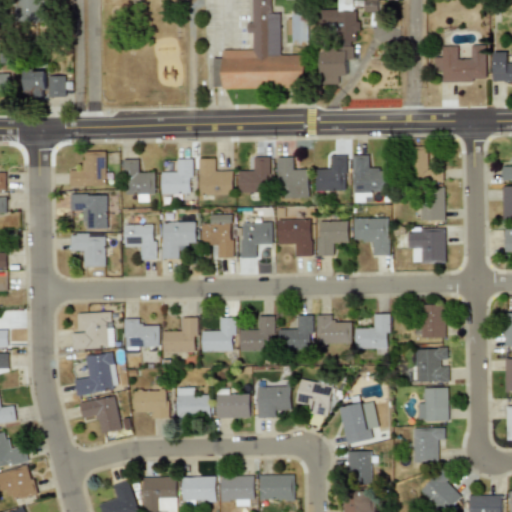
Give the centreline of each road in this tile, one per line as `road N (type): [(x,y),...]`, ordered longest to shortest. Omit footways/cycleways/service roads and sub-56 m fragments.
road 1 (residential): [(0,129),(511,123)]
road 2 (residential): [(41,290),(511,283)]
road 3 (residential): [(77,511),(43,380),(38,129)]
road 4 (residential): [(511,462),(488,458),(477,442),(473,124)]
road 5 (residential): [(315,511),(315,468),(307,451),(293,446),(153,449),(65,468)]
road 6 (residential): [(90,127),(89,0)]
road 7 (residential): [(411,124),(412,0)]
